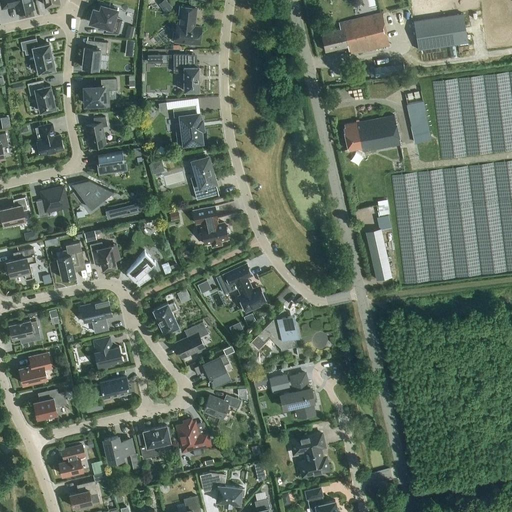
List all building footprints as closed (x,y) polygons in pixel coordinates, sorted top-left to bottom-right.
[(0,0),(2,7),(10,5),(10,4),(15,3),(17,12),(33,8),(30,0),(0,0)] [(104,32),(118,33),(122,19),(115,17),(117,10),(117,8),(100,3),(98,10),(94,9),(90,22),(104,26),(104,32)] [(170,4),(163,10),(166,13),(172,8),(170,4)] [(175,41),(199,43),(201,27),(193,26),(196,7),(181,6),(179,25),(176,24),(176,32),(173,32),(172,39),(175,40),(175,41)] [(321,33),(325,51),(348,46),(350,55),(389,46),(383,13),(339,23),(340,29),(321,33)] [(414,21),(418,50),(468,42),(463,14),(414,21)] [(34,52),(38,72),(55,69),(53,58),(52,53),(51,53),(49,43),(38,46),(36,38),(21,42),(23,50),(25,50),(26,54),(34,52)] [(84,69),(92,70),(92,68),(98,68),(100,54),(106,55),(107,42),(93,40),(92,48),(85,47),(82,67),(85,67),(84,69)] [(189,66),(189,54),(173,54),(173,72),(184,72),(184,91),(189,91),(189,93),(197,93),(197,91),(199,91),(199,82),(199,75),(199,66),(189,66)] [(85,93),(83,93),(83,102),(85,102),(85,104),(97,103),(98,107),(97,107),(97,108),(110,107),(109,107),(108,89),(117,89),(116,79),(101,79),(102,86),(84,87),(85,93)] [(49,85),(42,87),(40,80),(27,83),(30,95),(36,94),(40,111),(47,110),(47,112),(54,110),(54,108),(55,108),(56,108),(55,107),(53,100),(54,100),(52,95),(50,86),(50,85),(49,85)] [(432,139),(423,101),(407,104),(416,143),(432,139)] [(182,132),(178,133),(179,144),(202,141),(200,129),(203,128),(202,119),(199,120),(198,113),(197,113),(196,105),(173,108),(174,117),(180,116),(182,132)] [(343,128),(348,150),(358,147),(364,151),(401,142),(394,113),(344,125),(345,128),(343,128)] [(4,126),(11,125),(10,115),(2,116),(4,126)] [(102,127),(107,126),(106,117),(93,117),(95,123),(86,125),(90,147),(106,144),(102,127)] [(38,140),(41,154),(47,152),(49,154),(53,153),(55,151),(63,149),(60,135),(55,136),(52,124),(39,127),(42,139),(38,140)] [(0,157),(4,157),(2,147),(8,145),(6,132),(0,133),(0,157)] [(163,155),(167,149),(161,145),(156,151),(163,155)] [(96,162),(98,173),(127,168),(126,157),(123,158),(122,152),(125,152),(124,151),(85,157),(85,158),(98,156),(99,162),(96,162)] [(193,185),(197,199),(213,195),(210,184),(215,182),(208,156),(206,157),(205,153),(196,156),(197,159),(192,160),(199,184),(193,185)] [(72,184),(91,209),(114,192),(89,180),(72,184)] [(377,180),(368,181),(369,188),(361,189),(364,213),(381,211),(377,180)] [(67,206),(63,186),(42,191),(43,199),(36,201),(40,216),(48,215),(47,211),(67,206)] [(0,213),(0,216),(1,221),(3,221),(3,225),(10,223),(11,224),(19,223),(18,221),(25,219),(23,210),(28,209),(25,197),(13,200),(15,206),(0,210),(1,213),(0,213)] [(136,203),(111,209),(113,217),(138,211),(136,203)] [(216,219),(218,218),(215,205),(193,210),(196,223),(202,222),(203,227),(201,227),(202,232),(200,233),(198,235),(199,239),(201,240),(203,239),(204,244),(211,243),(212,246),(221,244),(221,240),(228,239),(227,234),(229,233),(231,231),(230,227),(228,226),(226,227),(224,222),(217,224),(216,219)] [(380,229),(381,229),(391,227),(388,215),(377,217),(380,229)] [(366,232),(376,279),(392,276),(381,229),(366,232)] [(39,239),(36,230),(24,233),(26,242),(39,239)] [(94,231),(85,233),(87,241),(96,239),(94,231)] [(56,237),(44,240),(46,246),(57,243),(56,237)] [(74,267),(85,265),(80,242),(66,245),(68,255),(53,258),(56,269),(60,268),(62,278),(75,275),(74,267)] [(90,244),(93,259),(94,264),(101,263),(102,269),(116,266),(115,260),(119,258),(116,245),(103,248),(101,242),(90,244)] [(7,262),(5,262),(6,269),(8,269),(10,276),(24,272),(25,279),(33,277),(30,263),(36,261),(33,248),(16,252),(17,258),(7,261),(7,262)] [(146,270),(155,261),(145,250),(126,271),(134,280),(135,280),(139,284),(151,275),(146,270)] [(191,252),(186,250),(184,250),(182,253),(183,256),(187,259),(190,258),(192,256),(191,252)] [(266,301),(261,289),(259,286),(253,289),(248,277),(252,275),(246,263),(216,277),(222,289),(235,283),(244,302),(241,303),(246,312),(260,305),(260,304),(266,301)] [(169,266),(171,273),(177,270),(174,264),(169,266)] [(49,274),(42,276),(44,284),(51,282),(49,274)] [(211,288),(207,280),(198,285),(201,293),(211,288)] [(154,302),(156,307),(153,309),(164,333),(179,326),(172,311),(177,309),(174,301),(168,304),(165,297),(154,302)] [(108,329),(105,317),(112,316),(108,299),(81,306),(84,322),(92,320),(95,332),(108,329)] [(284,309),(283,308),(257,335),(263,341),(270,334),(278,342),(276,344),(280,348),(281,350),(297,346),(297,345),(296,346),(294,337),(299,336),(294,314),(289,315),(283,309),(284,309)] [(49,311),(51,317),(58,316),(56,309),(49,311)] [(39,332),(36,321),(30,322),(30,319),(9,324),(9,326),(8,326),(9,333),(11,332),(12,338),(19,336),(21,343),(35,340),(33,334),(39,332)] [(206,350),(198,333),(207,328),(203,321),(186,329),(189,336),(175,343),(176,345),(175,345),(177,348),(177,347),(182,357),(196,351),(197,354),(206,350)] [(329,332),(314,333),(316,348),(330,346),(329,332)] [(95,352),(96,360),(98,368),(113,365),(113,363),(122,360),(119,347),(112,348),(109,337),(94,340),(97,352),(95,352)] [(225,348),(227,353),(236,349),(234,344),(225,348)] [(20,377),(21,376),(23,384),(47,378),(44,368),(51,367),(48,352),(29,356),(31,365),(19,368),(20,370),(18,370),(20,377)] [(224,365),(229,362),(225,353),(194,367),(197,374),(200,373),(202,379),(210,375),(212,378),(211,378),(211,379),(212,378),(215,384),(229,378),(224,365)] [(291,376),(293,386),(296,385),(297,390),(283,393),(287,407),(296,405),(298,417),(314,413),(312,402),(314,401),(311,387),(308,387),(305,373),(291,376)] [(253,377),(255,387),(268,384),(266,374),(253,377)] [(100,382),(104,398),(129,392),(126,376),(100,382)] [(38,393),(40,400),(34,401),(36,412),(35,412),(37,420),(46,418),(46,416),(57,413),(55,406),(66,401),(64,392),(58,393),(57,388),(38,393)] [(246,388),(238,388),(238,396),(247,399),(246,388)] [(203,410),(222,418),(228,404),(238,408),(241,400),(226,394),(223,401),(209,395),(203,410)] [(85,408),(87,414),(95,412),(93,406),(85,408)] [(177,426),(183,451),(185,450),(185,451),(193,450),(193,448),(210,444),(207,433),(198,435),(195,422),(177,426)] [(166,425),(158,427),(152,428),(152,429),(144,430),(143,430),(143,431),(144,431),(144,433),(138,434),(143,458),(158,455),(156,444),(170,441),(169,436),(171,436),(169,427),(167,427),(166,426),(167,426),(167,425),(166,425)] [(300,463),(299,466),(300,469),(301,471),(303,476),(328,470),(325,457),(322,458),(320,447),(324,446),(321,433),(294,439),(295,442),(294,444),(295,447),(296,449),(296,450),(297,449),(300,450),(302,450),(304,448),(305,448),(306,449),(309,461),(307,461),(305,460),(302,461),(300,463)] [(122,453),(133,451),(131,439),(119,442),(118,436),(104,439),(106,446),(104,446),(105,453),(107,453),(109,460),(123,457),(122,453)] [(66,460),(59,462),(62,475),(83,470),(80,458),(85,457),(82,444),(62,449),(64,459),(66,458),(66,460)] [(251,446),(253,454),(260,452),(259,445),(251,446)] [(138,459),(131,460),(133,469),(140,467),(138,459)] [(266,477),(262,462),(255,464),(259,481),(266,477)] [(98,474),(100,482),(106,480),(104,473),(98,474)] [(242,488),(242,487),(241,487),(224,485),(225,475),(226,475),(226,474),(225,474),(210,473),(201,475),(200,475),(200,476),(204,490),(204,491),(205,491),(213,489),(214,489),(214,488),(213,488),(213,487),(218,487),(216,500),(216,501),(217,501),(224,501),(224,505),(231,505),(231,502),(239,503),(239,504),(240,504),(240,503),(241,496),(243,496),(244,489),(242,489),(242,488)] [(81,491),(70,494),(73,507),(99,501),(95,480),(80,484),(81,491)] [(339,511),(339,509),(337,509),(335,502),(335,501),(335,500),(334,501),(323,503),(321,496),(322,495),(320,487),(305,491),(307,499),(308,499),(310,507),(316,506),(316,511),(339,511)] [(281,494),(284,505),(291,503),(288,493),(281,494)] [(179,511),(197,511),(200,511),(197,496),(184,499),(187,510),(179,511)] [(257,511),(252,511),(268,511),(268,509),(270,509),(267,498),(254,501),(257,511)] [(511,511),(511,498),(499,501),(501,511),(511,511)]
